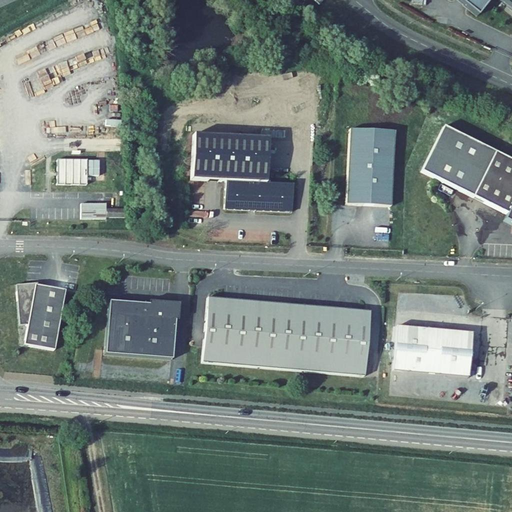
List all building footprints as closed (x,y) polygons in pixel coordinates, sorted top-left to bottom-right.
[(325,5),(319,0),(316,0),(314,3),(321,9),(325,5)] [(511,0),(458,0),(478,16),(491,0),(500,0),(511,8),(511,0)] [(421,172),(507,215),(503,221),(511,225),(511,161),(443,128),(421,172)] [(349,131),(345,206),(390,208),(394,133),(349,131)] [(266,184),(268,139),(193,135),(191,180),(226,182),(224,209),(291,213),(293,185),(266,184)] [(86,186),(86,161),(56,161),(56,186),(86,186)] [(106,218),(125,219),(125,211),(106,211),(106,218)] [(23,346),(54,352),(65,292),(34,286),(34,284),(15,286),(19,327),(27,326),(23,346)] [(207,298),(201,364),(364,378),(369,313),(207,298)] [(104,356),(171,361),(174,323),(177,323),(178,305),(148,303),(148,306),(108,303),(104,356)] [(396,327),(392,372),(467,379),(471,334),(396,327)]
